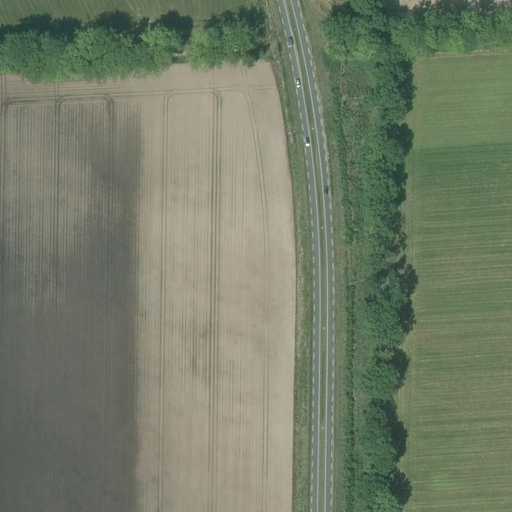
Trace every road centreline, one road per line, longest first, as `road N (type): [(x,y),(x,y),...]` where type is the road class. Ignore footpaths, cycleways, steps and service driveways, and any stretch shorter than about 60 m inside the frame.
road 1 (track): [(377,511),(387,45),(395,38),(511,33)]
road 2 (primary): [(280,0),(313,198),(314,511)]
road 3 (primary): [(326,511),(326,198),(293,0)]
road 4 (track): [(0,64),(233,48)]
